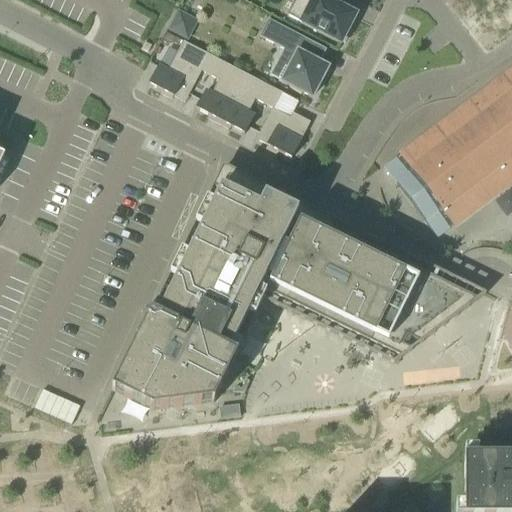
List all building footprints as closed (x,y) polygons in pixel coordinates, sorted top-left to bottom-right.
[(296,0),(308,9),(301,23),(341,44),(341,43),(344,44),(352,31),(349,29),(351,25),(355,19),(354,18),(355,16),(325,0),(296,0)] [(183,39),(184,38),(190,25),(177,17),(169,31),(183,39)] [(326,51),(268,21),(259,38),(286,52),(281,62),(290,67),(282,83),(312,99),(322,79),(320,78),(326,68),(319,64),(326,51)] [(182,43),(166,34),(165,34),(160,43),(167,46),(173,45),(180,48),(182,43)] [(201,73),(209,57),(183,43),(168,73),(159,68),(149,86),(162,93),(161,95),(172,101),(182,82),(193,88),(201,73)] [(219,125),(245,76),(209,57),(201,73),(218,82),(211,95),(206,93),(196,111),(209,118),(208,120),(219,125)] [(511,71),(410,148),(410,147),(399,155),(399,156),(383,168),(437,239),(453,227),(464,219),(463,218),(511,181),(511,71)] [(245,76),(219,125),(230,131),(231,129),(244,136),(254,118),(248,115),(255,101),(272,110),(273,111),(282,95),(245,76)] [(272,110),(256,141),(267,147),(266,150),(277,156),(278,154),(291,161),(310,124),(292,115),(290,120),(273,111),(272,110)] [(485,296),(332,220),(331,222),(332,222),(329,228),(218,174),(173,266),(174,267),(175,265),(182,269),(156,322),(148,338),(139,334),(111,392),(151,412),(213,404),(264,302),(384,361),(393,365),(485,296)] [(41,390),(32,409),(70,425),(78,407),(41,390)] [(240,419),(239,406),(218,409),(220,422),(240,419)] [(511,511),(511,457),(464,457),(463,511),(511,511)]
